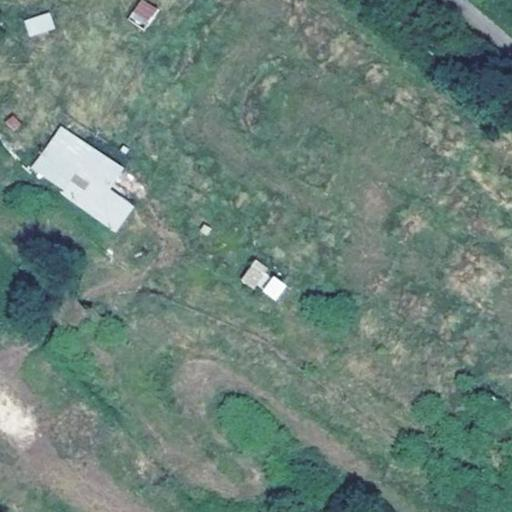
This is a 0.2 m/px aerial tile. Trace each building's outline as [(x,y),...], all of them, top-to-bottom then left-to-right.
[(159,9),(145,0),(138,0),(129,15),(146,27),(159,9)] [(50,11),(23,18),(28,37),(55,30),(50,11)] [(124,168),(57,122),(23,172),(113,233),(131,207),(108,191),(124,168)] [(289,288),(252,263),(240,279),(277,305),(289,288)] [(29,359),(9,374),(25,395),(45,380),(29,359)]
